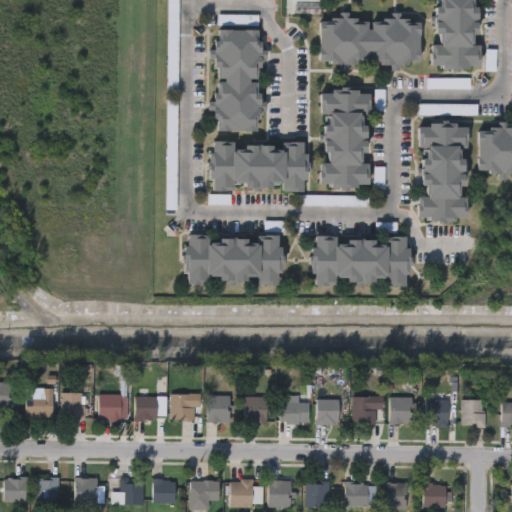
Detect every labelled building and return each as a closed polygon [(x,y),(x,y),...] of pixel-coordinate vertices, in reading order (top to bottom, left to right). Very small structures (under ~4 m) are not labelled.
[(475,0),(475,66),(429,66),(429,0),(475,0)] [(316,16),(386,16),(416,16),(416,62),(316,62),(316,16)] [(254,130),(211,130),(212,27),(256,27),(254,130)] [(318,186),(317,88),(363,88),(364,185),(318,186)] [(463,121),(462,219),(415,219),(416,121),(463,121)] [(511,171),(474,171),(474,121),(507,121),(507,126),(511,126),(511,171)] [(302,140),(303,188),(206,190),(206,142),(302,140)] [(181,283),(181,235),(276,234),(276,283),(253,283),(253,280),(205,280),(205,283),(181,283)] [(309,283),(309,236),(403,236),(404,285),(378,285),(378,282),(309,283)] [(0,381),(10,382),(8,408),(0,407),(0,381)] [(40,395),(40,388),(50,388),(50,418),(23,418),(23,395),(40,395)] [(82,392),(82,419),(59,419),(59,392),(82,392)] [(96,420),(96,394),(125,394),(125,420),(96,420)] [(168,394),(191,394),(191,420),(168,420),(168,394)] [(228,421),(205,421),(205,395),(228,395),(228,421)] [(132,396),(154,396),(154,419),(132,419),(132,396)] [(265,396),(265,422),(242,422),(242,396),(265,396)] [(349,423),(349,396),(381,396),(381,409),(374,409),(374,423),(349,423)] [(410,423),(387,423),(387,397),(410,397),(410,423)] [(315,423),(315,399),(337,399),(337,423),(315,423)] [(446,425),(424,425),(424,399),(446,399),(446,425)] [(483,426),(459,425),(460,399),(483,400),(483,426)] [(511,402),(511,425),(499,425),(499,402),(511,402)] [(24,476),(24,501),(2,501),(2,476),(24,476)] [(56,505),(33,505),(33,477),(56,477),(56,505)] [(94,477),(94,503),(73,503),(73,477),(94,477)] [(141,503),(119,503),(119,477),(141,477),(141,503)] [(173,502),(150,502),(150,479),(173,479),(173,502)] [(188,499),(188,479),(217,479),(217,499),(188,499)] [(250,479),(250,507),(228,507),(228,479),(250,479)] [(289,479),(289,506),(266,505),(266,479),(289,479)] [(327,481),(327,506),(304,506),(304,481),(327,481)] [(342,505),(342,481),(367,481),(367,505),(342,505)] [(382,481),(404,481),(404,508),(382,508),(382,481)] [(444,483),(444,491),(446,491),(446,507),(421,507),(421,483),(444,483)]
